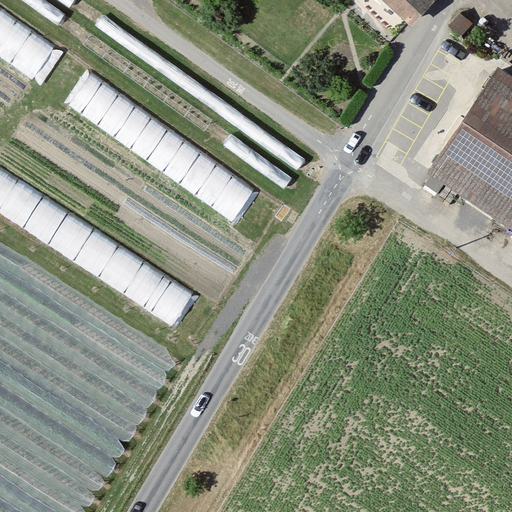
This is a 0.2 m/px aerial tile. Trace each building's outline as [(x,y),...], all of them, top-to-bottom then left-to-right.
[(388,0),(409,20),(427,0),(388,0)] [(57,44),(0,5),(0,56),(33,79),(57,44)] [(473,24),(461,14),(451,25),(463,35),(473,24)] [(511,82),(500,75),(435,173),(481,203),(511,223),(511,82)] [(195,291),(0,166),(0,214),(173,325),(195,291)]
